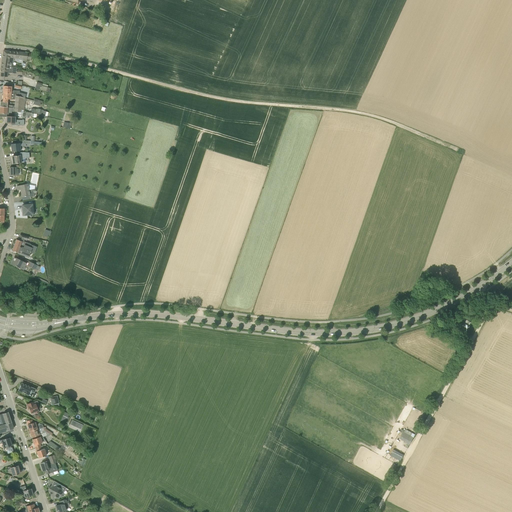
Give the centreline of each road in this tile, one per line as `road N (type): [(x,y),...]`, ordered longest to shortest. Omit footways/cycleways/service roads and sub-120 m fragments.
road 1 (secondary): [(69,320),(138,313),(360,331),(444,306),(511,262)]
road 2 (track): [(461,151),(377,116),(213,96),(48,53)]
road 3 (track): [(481,292),(485,314),(376,511)]
road 4 (residential): [(44,511),(0,372)]
